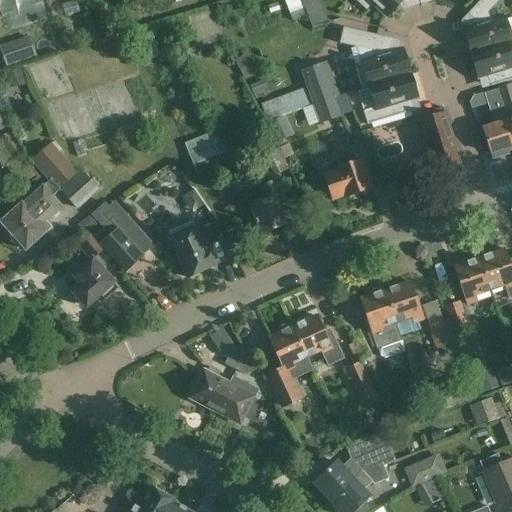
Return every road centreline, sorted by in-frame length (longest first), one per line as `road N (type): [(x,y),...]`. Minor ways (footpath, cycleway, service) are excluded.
road 1 (residential): [(60,391),(273,278),(486,206)]
road 2 (residential): [(272,511),(60,391)]
road 3 (residential): [(452,95),(457,83),(443,36),(431,30),(416,41),(432,90)]
